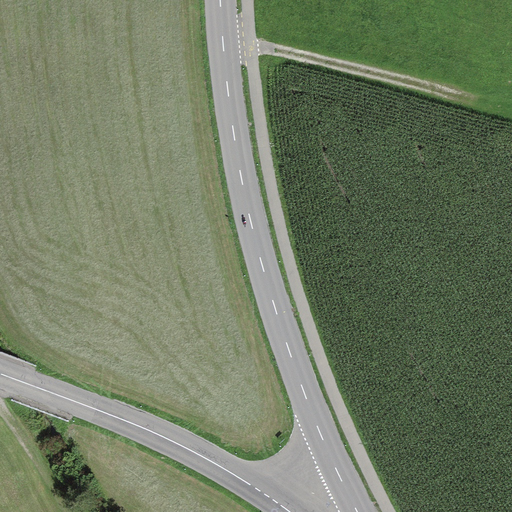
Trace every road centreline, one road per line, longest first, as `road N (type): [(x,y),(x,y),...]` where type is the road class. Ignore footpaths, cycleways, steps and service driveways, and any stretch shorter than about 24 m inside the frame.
road 1 (tertiary): [(351,500),(305,390),(240,170),(221,0)]
road 2 (tertiary): [(0,374),(276,489),(351,500)]
road 3 (track): [(222,41),(505,114)]
